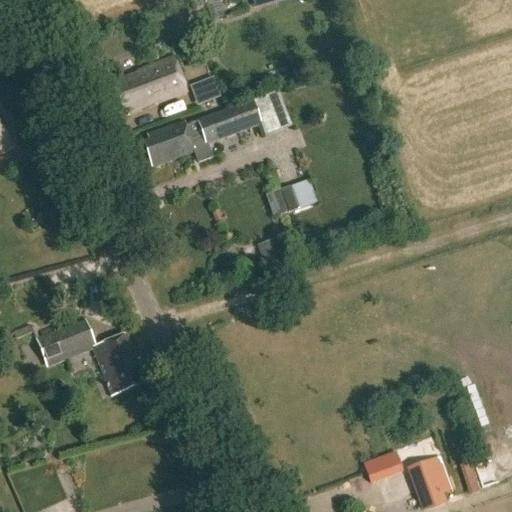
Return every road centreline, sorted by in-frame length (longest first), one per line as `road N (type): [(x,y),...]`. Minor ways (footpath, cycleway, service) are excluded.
road 1 (tertiary): [(236,511),(11,0)]
road 2 (track): [(511,216),(154,325)]
